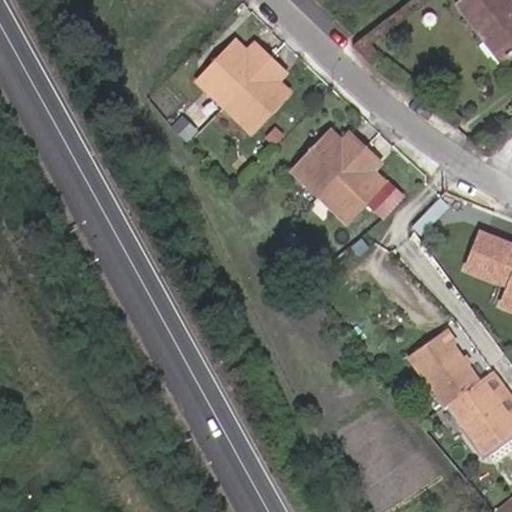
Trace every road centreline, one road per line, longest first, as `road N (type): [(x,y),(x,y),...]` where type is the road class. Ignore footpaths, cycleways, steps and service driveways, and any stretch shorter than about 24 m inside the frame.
road 1 (tertiary): [(273,511),(0,20)]
road 2 (residential): [(511,190),(389,113),(274,0)]
road 3 (track): [(142,511),(0,282)]
